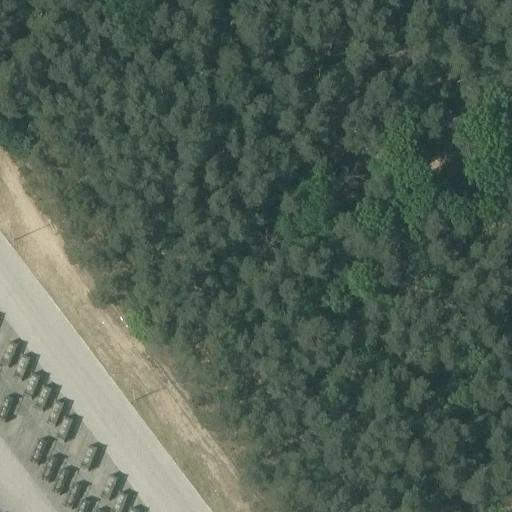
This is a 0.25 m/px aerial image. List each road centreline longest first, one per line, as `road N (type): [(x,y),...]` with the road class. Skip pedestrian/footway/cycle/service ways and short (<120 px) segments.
road 1 (unknown): [(0,260),(186,511)]
road 2 (track): [(427,0),(434,22),(511,102)]
